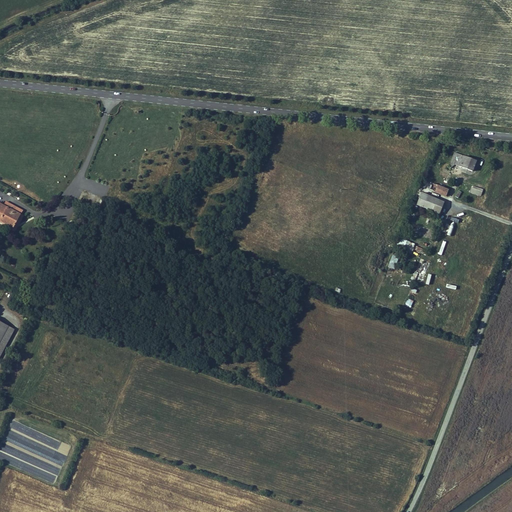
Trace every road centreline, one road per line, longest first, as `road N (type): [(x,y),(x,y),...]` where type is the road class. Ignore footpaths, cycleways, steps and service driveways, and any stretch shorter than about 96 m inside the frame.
road 1 (secondary): [(511,136),(0,81)]
road 2 (unclassified): [(511,246),(408,511)]
